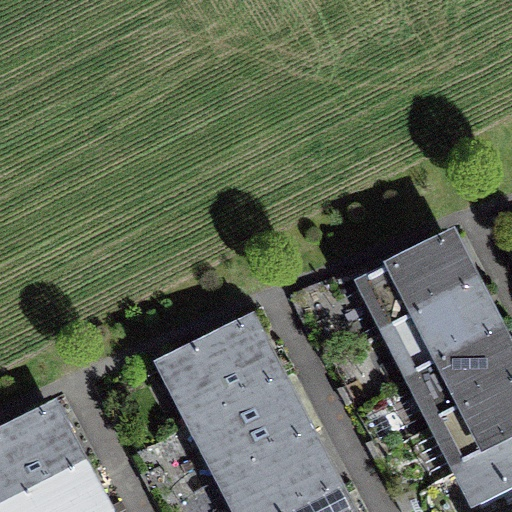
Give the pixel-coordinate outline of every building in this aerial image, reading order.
[(390,334),(468,293),(444,246),(366,287),(390,334)] [(413,379),(491,339),(468,293),(390,334),(413,379)] [(195,423),(272,383),(243,327),(165,368),(195,423)] [(437,425),(511,386),(511,380),(491,339),(413,379),(437,425)] [(223,478),(301,437),(272,383),(195,423),(223,478)] [(460,471),(511,444),(511,386),(437,425),(460,471)] [(0,509),(75,470),(45,414),(0,438),(0,509)] [(240,511),(290,511),(329,492),(301,437),(223,478),(240,511)] [(511,444),(460,471),(480,509),(511,492),(511,444)] [(0,511),(97,511),(75,470),(0,509),(0,511)] [(339,511),(329,492),(290,511),(339,511)]
